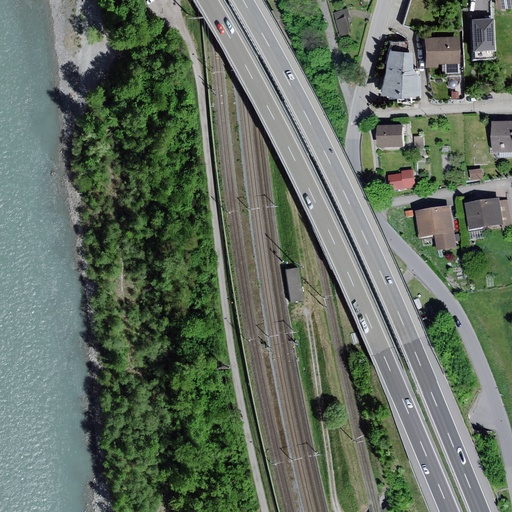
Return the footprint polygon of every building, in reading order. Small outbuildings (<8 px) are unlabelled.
[(430,4),(415,0),(408,0),(400,25),(415,29),(423,26),(430,4)] [(511,0),(498,0),(499,11),(511,10),(511,0)] [(347,8),(333,13),(340,36),(350,33),(345,19),(350,17),(347,8)] [(495,19),(473,19),(474,55),(496,55),(495,19)] [(457,35),(420,36),(421,67),(436,66),(435,63),(458,62),(457,35)] [(386,41),(385,49),(373,92),(374,96),(394,96),(394,102),(405,100),(417,100),(417,67),(407,67),(407,51),(406,51),(405,40),(386,41)] [(511,70),(494,70),(494,92),(511,91),(511,70)] [(511,153),(511,121),(493,122),(493,154),(511,153)] [(404,125),(379,126),(379,148),(404,147),(404,125)] [(423,136),(414,137),(415,148),(424,148),(423,136)] [(402,174),(388,176),(390,191),(416,187),(414,169),(401,171),(402,174)] [(482,169),(470,170),(471,181),(483,179),(482,169)] [(499,199),(464,204),(468,230),(503,225),(499,200),(499,199)] [(511,228),(508,199),(499,200),(503,225),(503,230),(511,228)] [(450,206),(416,211),(420,237),(435,235),(437,251),(457,248),(450,206)] [(484,230),(470,232),(471,240),(486,238),(484,230)] [(296,266),(283,268),(289,302),(301,300),(296,266)]
